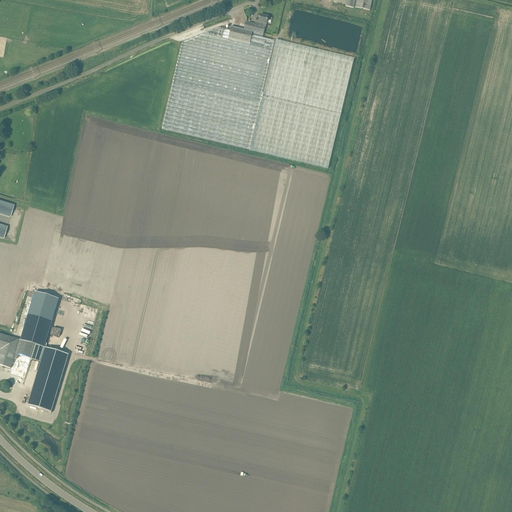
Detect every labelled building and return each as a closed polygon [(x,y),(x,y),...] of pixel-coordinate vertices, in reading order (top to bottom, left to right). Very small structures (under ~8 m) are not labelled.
[(346,0),(346,6),(354,8),(354,7),(370,10),(371,0),(346,0)] [(246,22),(244,30),(252,32),(251,35),(262,38),(265,27),(266,27),(268,17),(260,15),(259,19),(256,19),(255,23),(256,23),(256,24),(246,22)] [(274,41),(262,38),(251,35),(252,32),(244,30),(231,27),(230,30),(220,28),(182,43),(162,130),(250,151),(250,150),(261,104),(260,103),(274,41)] [(250,150),(328,169),(354,59),(276,41),(261,104),(250,150)] [(14,205),(0,200),(0,214),(10,218),(14,205)] [(26,320),(20,340),(35,345),(45,348),(53,320),(59,299),(41,294),(35,292),(34,295),(26,320)] [(0,334),(0,365),(26,374),(30,359),(35,345),(20,340),(0,334)] [(30,359),(40,362),(27,405),(51,413),(69,355),(45,348),(35,345),(30,359)]
